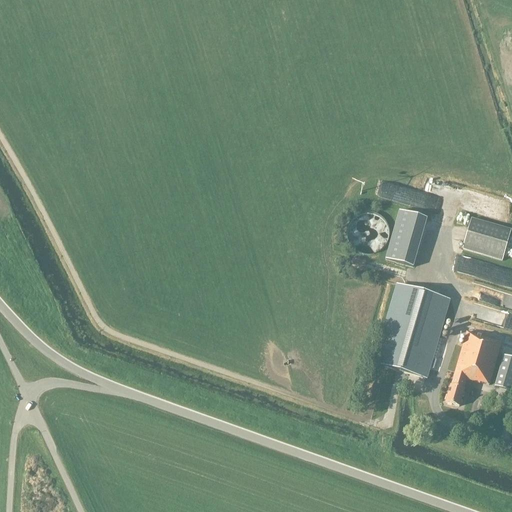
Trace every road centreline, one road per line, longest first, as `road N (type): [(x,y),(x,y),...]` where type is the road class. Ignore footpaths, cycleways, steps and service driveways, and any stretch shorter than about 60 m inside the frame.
road 1 (unclassified): [(468,511),(121,392)]
road 2 (unclassified): [(121,392),(49,355),(0,307)]
road 3 (unclassified): [(81,511),(26,391)]
road 4 (unclassified): [(8,511),(14,429),(26,391)]
